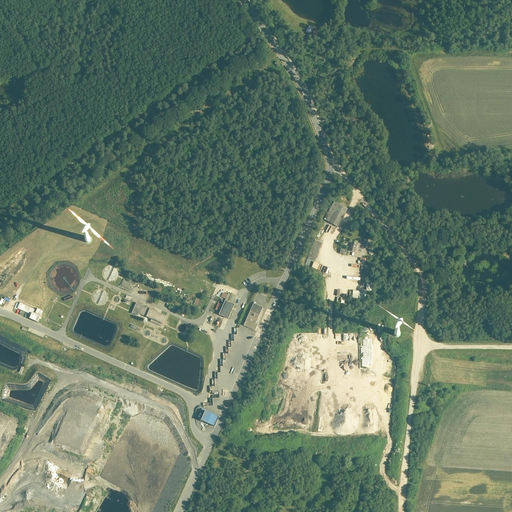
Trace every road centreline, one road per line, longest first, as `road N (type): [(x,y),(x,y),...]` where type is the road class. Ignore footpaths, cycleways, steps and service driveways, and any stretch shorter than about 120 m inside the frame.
road 1 (track): [(401,511),(422,283),(337,170)]
road 2 (unknown): [(403,495),(376,469),(386,433),(326,372),(329,262)]
road 3 (unclassified): [(337,170),(292,63),(249,0)]
